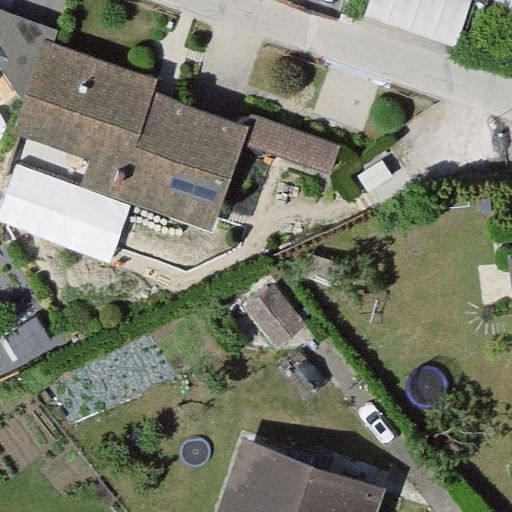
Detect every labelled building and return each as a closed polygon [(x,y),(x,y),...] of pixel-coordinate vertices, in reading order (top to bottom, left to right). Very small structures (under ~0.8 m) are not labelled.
[(368,0),(367,3),(456,37),(469,0),(368,0)] [(153,92),(40,55),(10,145),(124,182),(153,92)] [(209,243),(244,139),(150,103),(124,182),(112,212),(209,243)] [(511,255),(499,257),(506,352),(511,351),(511,255)] [(370,511),(376,492),(234,450),(213,511),(370,511)]
